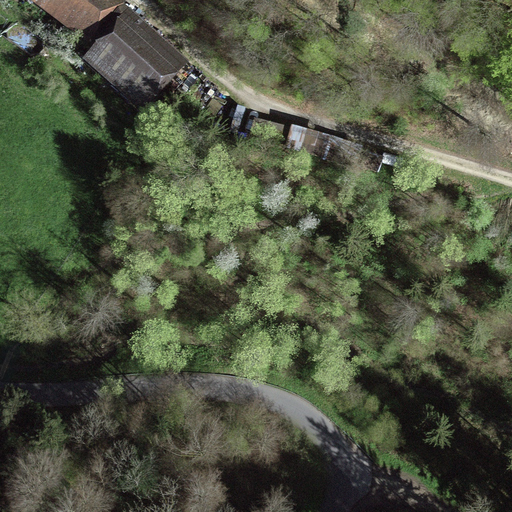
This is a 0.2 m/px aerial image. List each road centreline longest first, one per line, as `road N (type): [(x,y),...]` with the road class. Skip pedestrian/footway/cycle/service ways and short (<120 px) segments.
road 1 (unclassified): [(0,394),(201,386),(277,400),(308,417),(336,447),(344,481),(332,511)]
road 2 (track): [(511,181),(215,83)]
road 3 (track): [(511,119),(339,0)]
road 4 (track): [(336,447),(443,511)]
